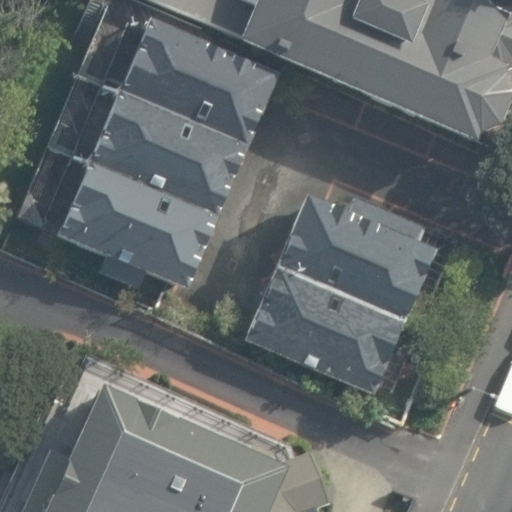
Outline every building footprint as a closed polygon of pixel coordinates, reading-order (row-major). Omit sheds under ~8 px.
[(511,75),(511,0),(253,0),(232,56),(480,150),(511,75)] [(141,34),(112,105),(240,157),(268,91),(141,34)] [(112,105),(81,172),(209,225),(240,157),(112,105)] [(209,225),(81,172),(54,248),(181,294),(209,225)] [(428,252),(296,207),(271,270),(401,322),(428,252)] [(401,322),(271,270),(238,347),(370,399),(401,322)] [(306,511),(322,475),(83,375),(22,511),(306,511)]
